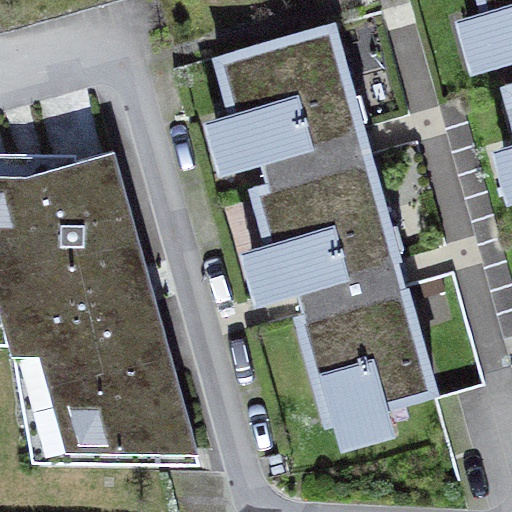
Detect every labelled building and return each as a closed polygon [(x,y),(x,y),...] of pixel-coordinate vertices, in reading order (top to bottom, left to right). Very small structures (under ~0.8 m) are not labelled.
[(511,0),(485,0),(511,92),(511,0)] [(383,204),(328,23),(217,56),(272,237),(383,204)] [(0,302),(152,276),(117,146),(0,148),(0,302)] [(438,385),(383,204),(272,237),(327,418),(438,385)] [(152,276),(0,302),(0,339),(33,460),(204,467),(152,276)]
